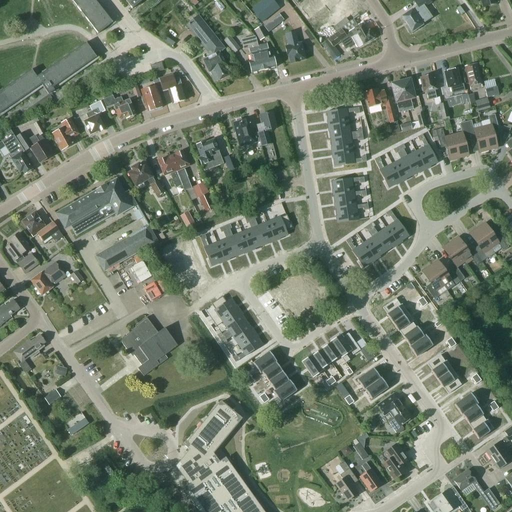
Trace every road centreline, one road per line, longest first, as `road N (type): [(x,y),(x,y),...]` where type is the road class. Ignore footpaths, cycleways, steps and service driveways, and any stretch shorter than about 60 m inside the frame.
road 1 (unclassified): [(0,209),(129,135),(216,106)]
road 2 (residential): [(356,303),(290,353),(239,277)]
road 3 (residential): [(320,243),(293,88)]
road 4 (residential): [(443,425),(356,303)]
road 5 (residential): [(216,106),(182,63),(111,0)]
road 6 (residential): [(427,230),(408,198),(431,184),(487,173),(497,191)]
road 7 (residential): [(113,428),(33,319)]
